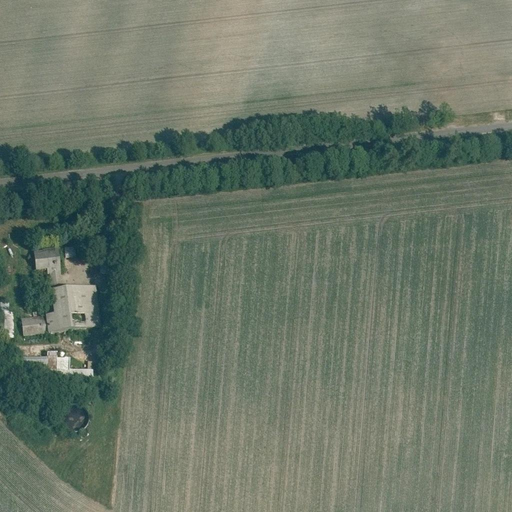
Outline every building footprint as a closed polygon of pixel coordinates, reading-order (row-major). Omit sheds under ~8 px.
[(433,70),(434,73),(456,70),(462,112),(477,110),(476,104),(493,101),(492,97),(510,94),(507,75),(500,76),(500,71),(478,74),(472,33),(428,39),(431,57),(427,58),(429,70),(433,70)] [(410,44),(390,46),(392,68),(397,67),(399,89),(418,87),(416,63),(411,63),(410,44)] [(56,247),(31,249),(32,271),(44,270),(44,274),(47,274),(51,315),(21,318),(22,335),(99,329),(95,283),(59,286),(56,247)] [(108,275),(108,263),(98,264),(99,275),(108,275)] [(7,303),(0,303),(0,339),(9,339),(7,303)] [(44,355),(14,356),(15,382),(92,380),(91,369),(66,370),(66,359),(54,359),(54,351),(44,351),(44,355)] [(65,430),(70,431),(74,432),(79,430),(82,428),(85,424),(86,420),(86,416),(85,411),(82,408),(79,405),(74,404),(70,404),(66,406),(62,409),(60,413),(59,417),(59,422),(62,426),(65,430)]
